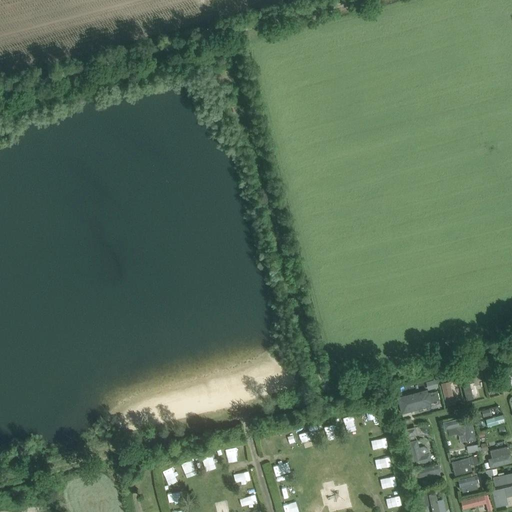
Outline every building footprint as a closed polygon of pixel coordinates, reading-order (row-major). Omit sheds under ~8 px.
[(459,373),(457,373),(459,381),(461,381),(467,401),(474,399),(468,379),(472,378),(470,370),(459,373)] [(492,371),(484,373),(490,394),(496,392),(492,376),(493,375),(492,371)] [(498,375),(499,382),(500,382),(506,380),(505,373),(498,375)] [(436,379),(426,382),(428,390),(438,388),(436,379)] [(450,381),(441,383),(446,406),(455,404),(450,381)] [(430,391),(428,392),(427,389),(397,397),(402,413),(418,409),(419,411),(423,410),(423,408),(426,407),(426,409),(431,408),(430,406),(431,405),(431,402),(433,402),(433,401),(430,392),(430,391)] [(343,417),(348,433),(361,429),(356,413),(343,417)] [(460,443),(476,440),(471,415),(442,422),(444,430),(447,429),(448,435),(455,433),(458,435),(460,443)] [(503,415),(486,420),(488,427),(505,422),(503,415)] [(333,421),(324,422),(325,432),(335,430),(333,421)] [(300,431),(301,441),(312,440),(312,430),(300,431)] [(288,447),(295,446),(293,435),(286,437),(288,447)] [(375,445),(386,444),(385,435),(375,436),(375,445)] [(420,451),(419,447),(417,439),(409,441),(414,466),(432,461),(430,452),(428,453),(425,453),(420,451)] [(510,453),(508,446),(490,450),(492,458),(488,459),(489,462),(490,468),(511,462),(511,458),(511,453),(510,453)] [(233,447),(223,449),(225,460),(235,457),(233,447)] [(218,469),(214,453),(202,456),(206,472),(218,469)] [(389,455),(379,457),(380,468),(391,467),(389,455)] [(477,455),(470,457),(473,466),(480,464),(477,455)] [(472,471),(471,466),(468,457),(451,461),(455,475),(472,471)] [(183,464),(185,474),(199,471),(197,462),(183,464)] [(283,463),(276,468),(281,477),(289,472),(283,463)] [(416,471),(414,472),(416,477),(418,477),(418,478),(441,472),(439,464),(416,470),(416,471)] [(492,469),(485,470),(487,481),(493,480),(494,486),(511,482),(511,472),(493,477),(492,469)] [(235,476),(238,485),(253,480),(250,470),(235,476)] [(477,475),(458,480),(460,487),(479,483),(477,475)] [(507,497),(511,495),(511,485),(492,490),(496,507),(508,504),(507,497)] [(182,490),(167,492),(169,503),(184,501),(182,490)] [(243,505),(258,503),(256,490),(241,491),(243,505)] [(426,490),(420,492),(423,507),(429,506),(426,490)] [(439,511),(436,493),(428,495),(432,511),(439,511)] [(489,494),(460,501),(463,509),(486,504),(488,511),(494,510),(489,494)]
